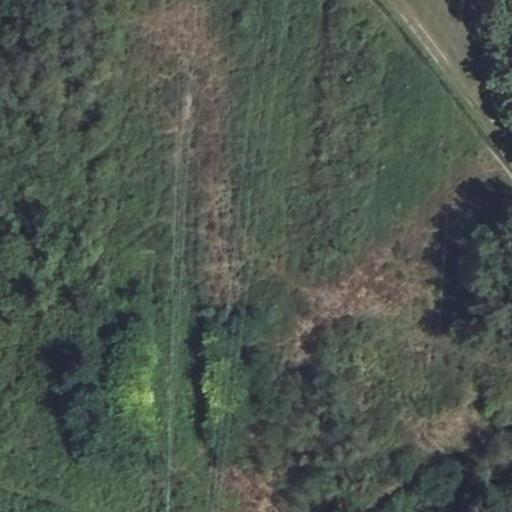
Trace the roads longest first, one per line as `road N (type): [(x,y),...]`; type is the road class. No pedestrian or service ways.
road 1 (track): [(511,142),(398,0)]
road 2 (track): [(511,421),(412,466),(361,511)]
